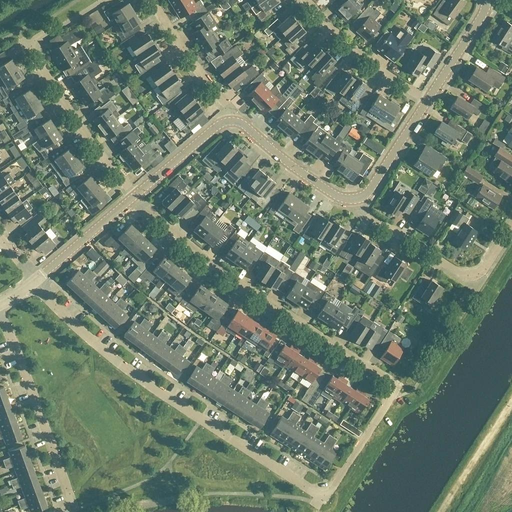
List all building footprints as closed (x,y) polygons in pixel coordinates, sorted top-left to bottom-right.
[(167,0),(173,9),(187,0),(167,0)] [(194,5),(191,0),(187,0),(173,9),(180,19),(197,9),(201,16),(207,13),(199,1),(194,5)] [(227,9),(238,0),(237,0),(228,0),(223,5),(227,9)] [(243,0),(246,3),(251,9),(258,4),(263,0),(243,0)] [(263,0),(258,4),(251,9),(260,23),(271,15),(267,11),(279,2),(277,0),(263,0)] [(340,0),(344,3),(335,12),(345,22),(361,6),(354,0),(340,0)] [(435,12),(432,15),(448,27),(453,19),(464,4),(459,0),(450,0),(448,4),(446,5),(442,2),(435,12)] [(114,19),(118,24),(134,14),(128,4),(116,11),(113,6),(103,13),(109,22),(114,19)] [(358,30),(356,32),(367,41),(370,37),(374,40),(378,34),(375,32),(380,27),(374,22),(377,18),(380,14),(376,10),(374,12),(368,7),(360,16),(366,21),(358,30)] [(191,35),(197,45),(214,34),(219,31),(207,13),(197,19),(191,23),(197,31),(191,35)] [(140,23),(134,14),(118,24),(121,29),(115,32),(121,42),(132,36),(128,31),(140,23)] [(284,36),(298,24),(291,16),(281,24),(277,20),(263,32),(268,37),(272,33),(279,41),(284,36)] [(501,49),(511,55),(511,26),(505,22),(493,40),(503,46),(501,49)] [(298,24),(284,36),(288,40),(283,44),(287,48),(285,51),(289,56),(299,47),(294,42),(305,32),(298,24)] [(82,39),(76,29),(61,38),(64,44),(50,53),(56,62),(73,52),(69,46),(82,39)] [(379,49),(378,50),(394,62),(412,37),(401,29),(394,38),(386,31),(375,46),(379,49)] [(136,56),(153,45),(150,40),(150,39),(148,36),(147,35),(146,34),(137,40),(134,36),(121,44),(124,49),(129,46),(136,56)] [(219,42),(214,34),(197,45),(203,55),(210,50),(215,58),(225,51),(230,48),(224,38),(219,42)] [(153,45),(136,56),(140,62),(134,66),(140,75),(155,65),(152,61),(160,55),(159,54),(159,52),(157,50),(156,49),(153,45)] [(224,79),(239,67),(234,61),(242,54),(236,46),(221,58),(225,63),(216,70),(224,79)] [(312,69),(313,67),(324,54),(315,46),(307,54),(301,49),(299,51),(289,61),(300,71),(307,64),(312,69)] [(73,52),(56,62),(62,72),(76,63),(79,68),(89,62),(80,47),(73,52)] [(432,69),(440,56),(428,48),(423,56),(416,51),(404,69),(417,77),(426,65),(432,69)] [(324,54),(313,67),(317,71),(311,78),(315,82),(313,84),(318,89),(329,76),(325,72),(335,62),(326,53),(324,54)] [(0,80),(1,79),(18,69),(12,60),(10,61),(0,67),(0,80)] [(89,74),(71,87),(78,97),(94,86),(98,83),(94,77),(102,72),(95,61),(85,68),(89,74)] [(166,64),(157,70),(155,65),(141,74),(145,80),(150,76),(157,86),(174,74),(166,64)] [(244,73),(239,67),(224,79),(231,89),(240,82),(244,86),(258,75),(252,67),(244,73)] [(485,74),(476,68),(468,80),(486,91),(490,85),(497,89),(504,79),(488,69),(485,74)] [(9,90),(5,93),(4,91),(24,79),(18,69),(1,79),(5,85),(0,87),(0,93),(3,99),(12,94),(9,90)] [(345,94),(355,80),(345,73),(337,84),(332,80),(324,90),(332,97),(337,91),(344,96),(345,94)] [(181,84),(174,74),(157,86),(162,93),(156,97),(162,105),(175,96),(172,91),(181,84)] [(255,106),(270,93),(269,92),(264,87),(268,82),(261,74),(252,83),(256,87),(246,97),(255,106)] [(345,94),(350,98),(344,105),(353,113),(362,102),(357,98),(366,87),(356,79),(355,80),(345,94)] [(94,86),(78,97),(85,107),(99,97),(103,103),(115,95),(109,87),(100,94),(94,86)] [(275,86),(269,92),(270,93),(255,106),(263,115),(273,105),(278,109),(278,110),(286,101),(279,93),(275,86)] [(14,93),(12,94),(3,99),(2,100),(5,106),(9,104),(11,107),(9,108),(13,114),(37,99),(31,90),(17,98),(14,93)] [(178,108),(183,114),(196,103),(188,94),(180,101),(176,97),(167,104),(174,112),(178,108)] [(362,110),(359,114),(365,118),(365,116),(370,119),(375,123),(389,102),(379,95),(376,99),(367,113),(362,110)] [(282,132),(295,117),(287,110),(294,102),(289,98),(286,101),(278,110),(283,114),(274,124),(282,132)] [(484,106),(473,100),(469,106),(457,98),(450,108),(467,119),(471,112),(477,116),(484,106)] [(13,114),(19,124),(15,126),(19,132),(32,123),(29,118),(43,109),(37,99),(13,114)] [(104,113),(93,121),(101,131),(115,120),(120,116),(116,111),(117,110),(110,101),(100,109),(104,113)] [(390,103),(389,102),(375,123),(391,133),(396,124),(391,121),(399,109),(398,108),(399,106),(391,101),(390,103)] [(194,120),(204,112),(196,103),(183,114),(177,118),(185,128),(182,130),(186,135),(198,125),(194,120)] [(303,124),(295,117),(282,132),(291,139),(298,131),(303,136),(313,123),(315,120),(310,116),(303,124)] [(339,126),(344,121),(339,117),(335,122),(339,126)] [(19,132),(11,136),(14,141),(20,138),(23,142),(31,137),(31,138),(37,135),(40,140),(56,129),(49,120),(46,123),(36,129),(32,123),(19,132)] [(115,120),(101,131),(108,140),(118,132),(122,137),(131,129),(128,125),(122,129),(115,120)] [(318,127),(313,123),(303,136),(308,140),(302,148),(311,154),(326,134),(318,128),(318,127)] [(440,144),(448,149),(455,138),(466,145),(472,136),(456,126),(453,131),(441,123),(434,134),(443,140),(440,144)] [(124,149),(118,154),(120,156),(119,158),(123,162),(125,162),(126,163),(145,146),(137,136),(141,133),(137,128),(126,137),(118,143),(124,149)] [(354,131),(357,140),(363,137),(360,128),(354,131)] [(44,160),(57,150),(55,148),(56,147),(56,144),(55,143),(62,139),(56,129),(40,140),(32,145),(40,153),(43,158),(44,160)] [(6,134),(0,137),(0,138),(4,145),(10,141),(6,134)] [(337,136),(334,140),(326,134),(311,154),(321,161),(323,158),(328,162),(333,156),(334,154),(341,143),(343,140),(337,136)] [(104,136),(97,140),(103,148),(109,144),(104,136)] [(368,138),(365,144),(374,149),(377,143),(368,138)] [(221,169),(225,165),(224,165),(237,151),(228,142),(218,152),(214,148),(207,156),(206,156),(201,161),(210,169),(215,164),(221,169)] [(351,149),(341,143),(334,154),(333,156),(338,159),(332,168),(342,175),(353,158),(348,155),(351,149)] [(161,156),(157,151),(154,153),(147,144),(145,146),(126,163),(133,171),(146,160),(150,165),(161,156)] [(0,155),(5,165),(20,158),(16,150),(12,152),(9,147),(0,150),(0,155)] [(445,159),(426,147),(418,159),(419,159),(415,164),(414,164),(414,165),(431,176),(435,169),(436,170),(438,169),(441,166),(445,159)] [(511,168),(511,167),(511,165),(511,156),(499,148),(494,157),(495,157),(492,163),(497,166),(493,173),(510,184),(511,180),(511,168)] [(59,153),(57,150),(44,160),(40,163),(44,168),(49,164),(56,173),(76,158),(75,157),(77,155),(73,150),(70,150),(69,149),(63,154),(62,153),(60,152),(59,153)] [(224,165),(225,165),(230,169),(223,177),(232,186),(242,176),(237,171),(247,160),(237,151),(224,165)] [(358,162),(353,158),(342,175),(352,182),(358,172),(363,175),(372,161),(363,154),(358,162)] [(77,159),(76,158),(56,173),(63,182),(62,182),(65,187),(77,179),(73,174),(83,167),(82,167),(83,164),(80,159),(77,159)] [(12,173),(15,178),(22,173),(19,168),(12,173)] [(478,184),(482,177),(467,168),(462,174),(478,184)] [(237,188),(244,194),(250,199),(251,197),(267,177),(259,171),(249,182),(245,178),(237,188)] [(0,193),(10,187),(14,183),(8,175),(3,178),(0,173),(0,193)] [(79,192),(84,198),(98,186),(97,185),(99,184),(93,177),(91,178),(90,177),(80,185),(76,181),(65,191),(72,198),(79,192)] [(182,182),(183,181),(178,177),(168,187),(172,192),(162,202),(171,211),(172,210),(172,209),(191,190),(187,185),(186,186),(182,182)] [(266,196),(276,184),(267,177),(251,197),(257,202),(256,204),(263,209),(271,200),(266,196)] [(37,180),(31,184),(35,190),(41,186),(37,180)] [(430,184),(424,180),(420,186),(426,190),(430,184)] [(98,186),(84,198),(80,201),(92,215),(106,204),(101,199),(106,195),(98,186)] [(493,210),(501,197),(483,186),(475,198),(493,210)] [(0,203),(1,205),(16,195),(10,187),(0,193),(0,203)] [(181,218),(191,208),(196,212),(205,202),(197,194),(196,194),(191,190),(172,209),(172,210),(181,218)] [(404,199),(395,193),(385,209),(397,217),(401,210),(408,215),(418,199),(408,192),(404,199)] [(287,216),(298,200),(289,194),(281,205),(276,201),(268,213),(273,216),(278,210),(287,216)] [(16,195),(1,205),(7,214),(21,203),(16,195)] [(444,216),(430,207),(433,203),(427,199),(418,212),(424,216),(416,229),(428,236),(438,220),(440,222),(444,216)] [(26,200),(21,203),(7,214),(13,222),(16,220),(19,225),(31,217),(27,212),(32,208),(26,200)] [(284,220),(294,227),(292,231),(298,235),(308,221),(302,217),(308,208),(298,200),(287,216),(284,220)] [(196,218),(201,222),(193,231),(203,239),(215,224),(218,220),(209,212),(211,210),(206,206),(196,218)] [(456,211),(449,222),(452,224),(460,229),(457,234),(452,242),(464,250),(472,238),(474,239),(478,233),(465,225),(468,220),(456,211)] [(31,244),(45,233),(39,226),(45,221),(39,214),(22,228),(27,234),(24,236),(27,240),(26,240),(26,242),(28,245),(30,245),(31,244)] [(322,240),(332,225),(332,224),(321,218),(314,229),(309,226),(302,237),(311,242),(315,236),(322,240)] [(333,223),(332,224),(332,225),(322,240),(319,245),(334,255),(341,244),(336,241),(344,230),(333,223)] [(227,239),(234,229),(229,225),(224,232),(215,224),(203,239),(212,247),(222,235),(227,239)] [(122,243),(127,247),(139,233),(131,225),(118,238),(113,234),(104,244),(108,249),(111,246),(116,250),(122,243)] [(45,233),(31,244),(38,252),(40,250),(44,255),(55,246),(45,233)] [(139,233),(127,247),(120,254),(123,258),(130,250),(135,255),(148,241),(139,233)] [(231,238),(224,246),(227,248),(229,250),(225,256),(234,263),(249,243),(244,240),(234,233),(231,238)] [(359,259),(369,243),(369,244),(370,242),(359,235),(350,248),(345,245),(338,255),(349,262),(354,253),(360,257),(359,259)] [(136,269),(141,274),(148,267),(143,263),(156,249),(148,241),(135,255),(131,259),(139,267),(136,269)] [(249,242),(249,243),(234,263),(244,270),(251,260),(256,263),(263,253),(254,247),(255,246),(249,242)] [(380,250),(369,244),(369,243),(359,259),(353,267),(370,278),(378,266),(372,262),(380,250)] [(262,267),(255,277),(257,278),(256,281),(261,284),(264,283),(265,284),(279,262),(264,252),(263,253),(256,263),(262,267)] [(149,266),(148,267),(141,274),(138,278),(144,282),(146,279),(150,282),(157,275),(161,278),(173,264),(165,257),(154,270),(149,266)] [(411,272),(404,267),(406,265),(395,258),(388,270),(382,266),(375,277),(385,284),(389,278),(395,281),(398,276),(406,281),(411,272)] [(294,273),(288,270),(289,268),(279,261),(279,262),(265,284),(267,285),(266,287),(271,290),(273,289),(275,290),(282,279),(287,283),(294,273)] [(182,271),(173,264),(161,278),(155,286),(159,289),(165,282),(170,286),(182,271)] [(99,281),(114,272),(110,265),(95,275),(99,281)] [(74,292),(92,273),(88,269),(83,275),(78,271),(66,284),(74,292)] [(191,278),(182,271),(170,286),(167,290),(175,297),(174,299),(179,303),(180,303),(188,292),(183,288),(191,278)] [(82,299),(94,286),(90,282),(95,276),(92,273),(74,292),(82,299)] [(306,287),(301,284),(304,279),(294,273),(287,283),(293,286),(286,297),(295,303),(306,287)] [(442,288),(431,281),(425,291),(419,287),(412,298),(421,305),(425,299),(432,304),(442,288)] [(317,302),(324,292),(309,282),(306,287),(295,303),(305,309),(312,298),(317,302)] [(364,291),(369,294),(375,285),(370,282),(364,291)] [(90,306),(108,287),(104,284),(99,290),(94,286),(82,299),(90,306)] [(188,292),(180,303),(185,307),(186,306),(195,312),(198,307),(209,291),(200,285),(193,295),(188,292)] [(98,314),(110,301),(106,297),(111,291),(108,287),(90,306),(98,314)] [(209,291),(198,307),(208,314),(219,298),(209,291)] [(323,306),(317,317),(327,323),(337,308),(331,304),(335,299),(325,293),(318,303),(323,306)] [(219,298),(208,314),(213,317),(210,321),(214,324),(211,328),(216,332),(223,322),(218,318),(228,304),(219,298)] [(106,321),(124,302),(120,299),(114,305),(110,301),(98,314),(106,321)] [(122,311),(127,305),(124,302),(106,321),(114,329),(126,316),(122,311)] [(328,324),(327,326),(335,331),(336,329),(337,330),(341,324),(343,325),(347,323),(347,322),(350,324),(356,315),(359,310),(354,307),(352,310),(340,303),(337,308),(327,323),(328,324)] [(234,336),(237,332),(247,316),(237,310),(231,321),(226,318),(220,327),(234,336)] [(363,317),(361,318),(356,315),(350,324),(355,327),(349,337),(359,344),(369,329),(368,329),(372,323),(363,317)] [(257,323),(247,316),(237,332),(243,336),(237,345),(241,347),(257,323)] [(132,343),(148,322),(144,319),(139,326),(134,322),(123,336),(132,343)] [(141,349),(152,335),(147,332),(152,325),(148,322),(132,343),(141,349)] [(195,331),(198,327),(191,322),(188,326),(195,331)] [(373,322),(372,323),(368,329),(369,329),(359,344),(360,342),(370,349),(376,339),(381,343),(387,334),(382,331),(383,329),(373,322)] [(266,329),(257,323),(241,347),(245,350),(246,348),(252,352),(256,345),(266,329)] [(276,335),(266,329),(256,345),(266,351),(263,355),(268,358),(274,349),(269,345),(276,335)] [(150,356),(165,335),(161,332),(156,339),(152,335),(141,349),(150,356)] [(380,345),(386,350),(380,360),(381,358),(392,365),(391,367),(403,349),(404,347),(403,349),(401,347),(399,342),(401,340),(388,332),(387,334),(381,343),(380,345)] [(159,362),(169,348),(164,344),(169,338),(165,335),(150,356),(159,362)] [(167,369),(183,348),(179,345),(174,351),(169,348),(159,362),(167,369)] [(282,368),(284,366),(296,348),(291,345),(289,348),(284,345),(282,349),(276,346),(267,361),(272,365),(274,363),(282,368)] [(183,348),(167,369),(176,375),(187,361),(182,357),(187,351),(183,348)] [(300,350),(296,348),(284,366),(293,372),(303,357),(298,354),(300,350)] [(308,360),(303,357),(293,372),(298,375),(296,379),(297,382),(299,383),(302,378),(303,376),(314,360),(310,357),(308,360)] [(318,362),(314,360),(303,376),(302,378),(311,384),(301,400),(307,404),(312,395),(320,383),(314,379),(321,369),(316,365),(318,362)] [(186,382),(196,388),(210,366),(206,363),(201,370),(196,367),(186,382)] [(237,364),(234,369),(240,373),(243,368),(237,364)] [(196,388),(205,394),(214,379),(210,376),(214,369),(210,366),(196,388)] [(205,394),(214,399),(228,378),(224,375),(219,382),(214,379),(205,394)] [(331,397),(343,379),(339,376),(337,379),(332,376),(325,387),(320,383),(312,395),(318,399),(320,395),(329,401),(331,397)] [(214,399),(223,405),(233,391),(228,387),(232,380),(228,378),(214,399)] [(347,381),(343,379),(331,397),(341,403),(350,388),(346,384),(347,381)] [(223,405),(232,411),(246,389),(242,387),(237,394),(233,391),(223,405)] [(355,391),(350,388),(341,403),(350,409),(361,390),(357,388),(355,391)] [(246,399),(250,392),(246,389),(232,411),(241,417),(251,402),(246,399)] [(366,393),(361,390),(350,409),(359,415),(369,400),(364,396),(366,393)] [(0,412),(11,408),(7,398),(0,400),(0,412)] [(256,405),(251,402),(241,417),(250,423),(264,401),(260,398),(256,405)] [(264,401),(250,423),(260,429),(269,414),(264,411),(268,404),(264,401)] [(0,423),(14,418),(11,408),(0,412),(0,423)] [(270,436),(279,442),(296,415),(292,412),(287,420),(286,420),(277,415),(273,421),(277,424),(270,436)] [(300,417),(296,415),(279,442),(288,447),(300,429),(296,427),(296,425),(300,417)] [(0,435),(18,428),(14,418),(0,423),(0,435)] [(329,424),(320,418),(318,422),(327,427),(329,424)] [(343,420),(339,425),(350,432),(353,427),(343,420)] [(300,429),(288,447),(297,453),(315,426),(311,424),(306,431),(304,432),(300,429)] [(319,429),(315,426),(297,453),(306,459),(318,441),(314,438),(314,437),(319,429)] [(22,439),(18,428),(0,435),(0,440),(3,439),(5,445),(22,439)] [(315,465),(333,438),(329,435),(324,443),(322,443),(318,441),(306,459),(315,465)] [(337,441),(333,438),(315,465),(325,471),(336,453),(332,450),(332,448),(337,441)] [(37,450),(45,447),(43,442),(35,445),(37,450)] [(4,466),(28,457),(25,446),(8,452),(10,458),(2,461),(4,466)] [(32,467),(28,457),(4,466),(6,470),(14,467),(16,473),(32,467)] [(36,477),(32,467),(16,473),(18,479),(10,481),(12,486),(36,477)] [(39,487),(36,477),(12,486),(13,491),(21,488),(23,493),(39,487)] [(43,497),(39,487),(23,493),(25,499),(17,502),(19,506),(43,497)] [(43,497),(19,506),(21,511),(28,508),(29,511),(35,511),(47,508),(43,497)]
